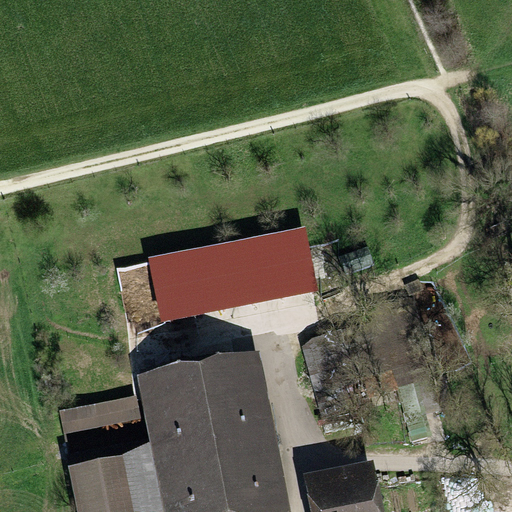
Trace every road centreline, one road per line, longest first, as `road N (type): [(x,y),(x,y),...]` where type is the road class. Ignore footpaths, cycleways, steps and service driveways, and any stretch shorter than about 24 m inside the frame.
road 1 (track): [(433,69),(467,182),(467,245),(304,332),(289,359),(295,402),(318,455),(511,467)]
road 2 (track): [(433,69),(190,145),(0,192)]
